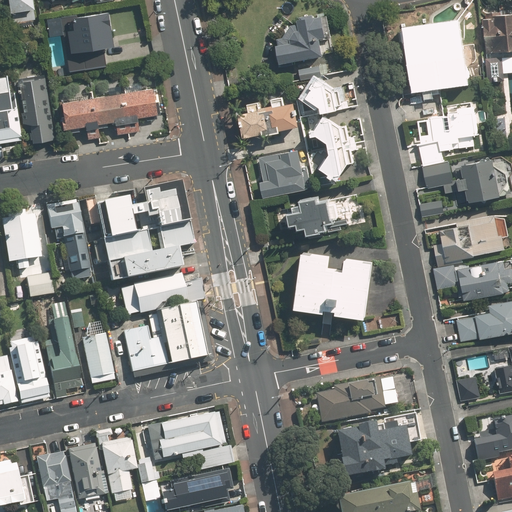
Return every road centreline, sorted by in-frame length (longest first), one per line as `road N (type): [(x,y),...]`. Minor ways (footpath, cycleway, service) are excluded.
road 1 (residential): [(360,0),(425,341)]
road 2 (residential): [(253,376),(0,431)]
road 3 (secondary): [(253,376),(242,362),(225,289),(209,165)]
road 4 (secondary): [(209,165),(243,280),(253,376)]
road 5 (residential): [(206,150),(0,184)]
road 6 (residential): [(253,376),(425,341)]
road 7 (residential): [(425,341),(461,511)]
road 8 (secondary): [(174,0),(206,150)]
road 9 (secondary): [(253,376),(281,511)]
